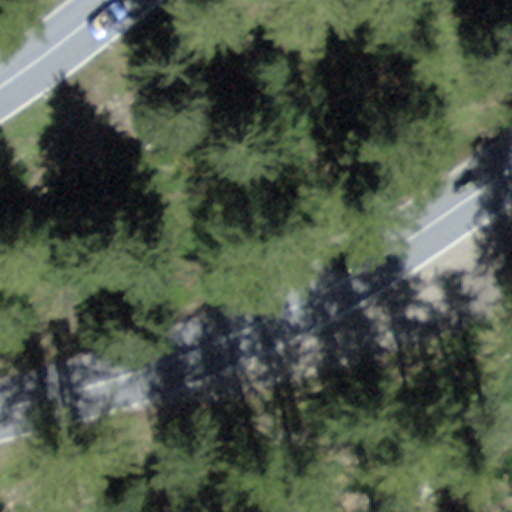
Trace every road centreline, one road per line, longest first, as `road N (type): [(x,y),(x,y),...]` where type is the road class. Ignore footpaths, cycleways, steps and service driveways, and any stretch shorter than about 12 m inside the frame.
road 1 (primary): [(0,410),(154,366),(264,323),(387,255),(511,170)]
road 2 (primary): [(111,0),(0,84)]
